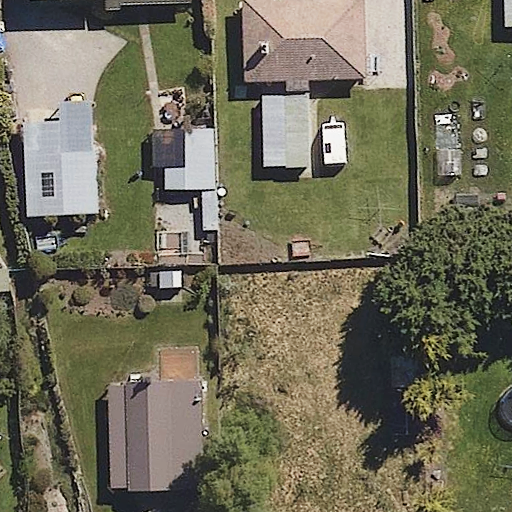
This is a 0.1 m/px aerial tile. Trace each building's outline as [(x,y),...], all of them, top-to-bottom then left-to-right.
[(367,86),(364,0),(237,0),(240,89),(367,86)] [(315,98),(265,98),(266,172),(316,171),(315,98)] [(220,128),(167,130),(168,189),(221,188),(220,128)] [(102,145),(23,148),(25,219),(105,216),(102,145)] [(203,380),(113,384),(118,494),(208,491),(203,380)]
